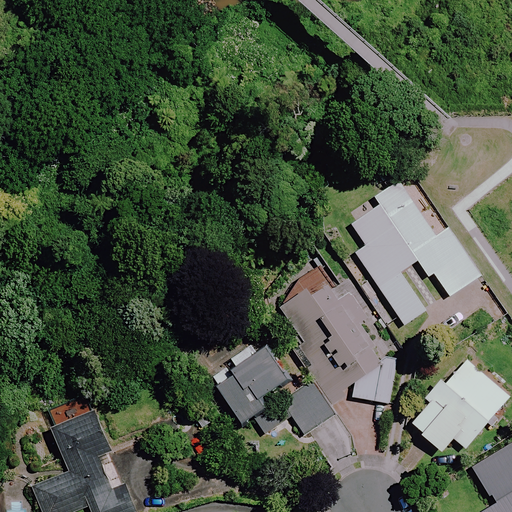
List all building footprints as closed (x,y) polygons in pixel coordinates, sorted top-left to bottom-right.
[(438,238),(400,183),(377,199),(382,206),(353,226),(367,247),(356,254),(407,328),(430,312),(403,274),(420,263),(431,279),(436,275),(452,299),(484,278),(451,229),(438,238)] [(314,385),(330,406),(352,391),(353,400),(396,404),(401,361),(394,361),(334,277),(270,322),(314,385)] [(330,406),(314,385),(272,415),(262,401),(293,379),(271,348),(234,374),(236,377),(219,389),(245,426),(254,419),(267,436),(293,417),(306,436),(336,415),(330,406)] [(511,400),(468,362),(449,384),(445,381),(427,401),(433,405),(414,426),(445,454),(456,441),(467,451),(511,400)] [(115,450),(101,414),(56,432),(72,476),(37,489),(45,511),(78,511),(91,507),(93,511),(139,511),(130,486),(116,450),(115,450)] [(511,511),(511,445),(473,469),(495,505),(484,511),(511,511)]
